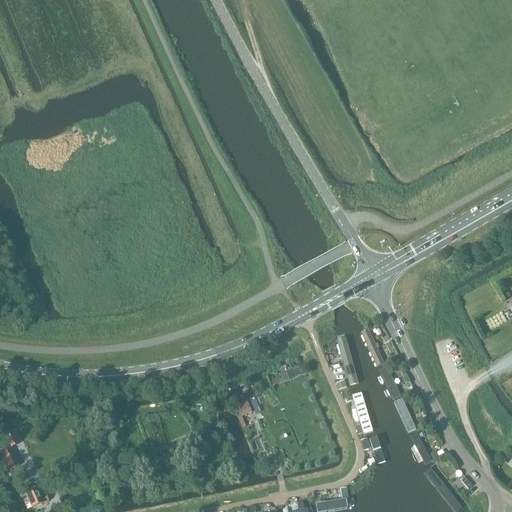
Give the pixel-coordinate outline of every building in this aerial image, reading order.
[(376,322),(370,325),(371,325),(373,330),(378,327),(377,324),(376,322)] [(362,333),(377,367),(384,364),(369,330),(362,333)] [(347,339),(337,342),(348,389),(358,387),(347,339)] [(380,371),(394,401),(401,397),(387,367),(380,371)] [(362,395),(353,398),(365,436),(375,433),(362,395)] [(257,398),(252,400),(257,413),(262,411),(257,398)] [(395,402),(409,434),(417,430),(403,399),(395,402)] [(237,407),(241,418),(252,413),(248,403),(237,407)] [(432,427),(428,419),(427,419),(424,421),(428,429),(432,427)] [(1,450),(5,457),(3,458),(4,460),(3,460),(9,471),(18,466),(10,448),(18,444),(14,434),(5,439),(9,446),(1,450)] [(411,437),(425,465),(431,462),(418,434),(411,437)] [(377,438),(368,441),(377,465),(386,462),(377,438)] [(210,443),(212,449),(220,447),(218,441),(210,443)] [(433,462),(434,461),(439,459),(436,453),(431,455),(430,455),(433,462)] [(454,511),(456,511),(462,508),(431,468),(424,473),(454,511)] [(472,487),(466,479),(462,482),(469,490),(472,487)] [(146,482),(148,489),(156,487),(155,480),(146,482)] [(45,496),(40,499),(36,490),(25,494),(31,509),(48,502),(45,496)] [(347,500),(316,506),(317,511),(337,511),(349,510),(347,500)]
